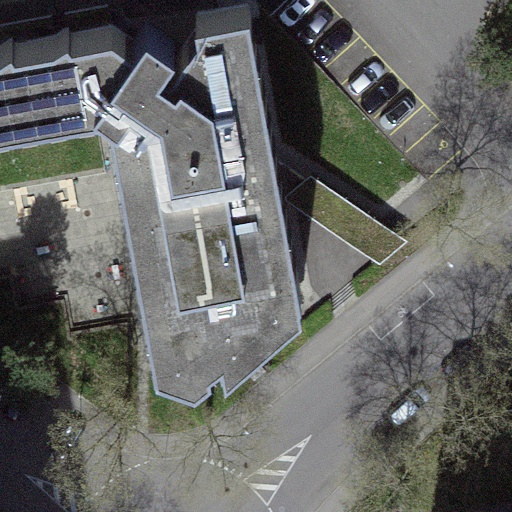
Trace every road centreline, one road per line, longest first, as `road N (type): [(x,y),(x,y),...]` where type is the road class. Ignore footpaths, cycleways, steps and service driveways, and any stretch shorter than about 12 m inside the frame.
road 1 (residential): [(238,509),(335,416),(511,271)]
road 2 (residential): [(238,509),(217,494),(173,484),(148,489),(115,511)]
